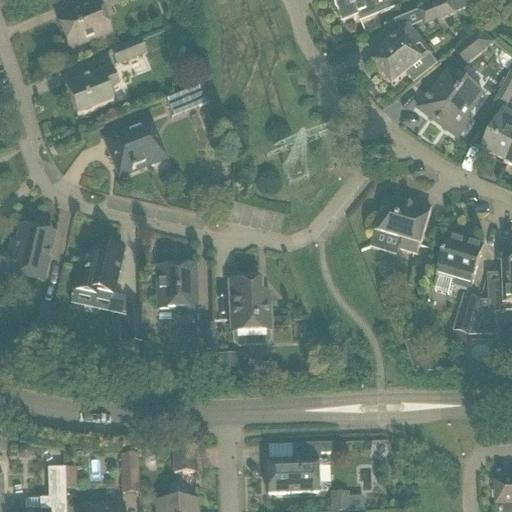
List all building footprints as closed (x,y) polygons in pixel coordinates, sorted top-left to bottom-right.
[(361,23),(378,16),(371,0),(332,0),(343,24),(359,18),(361,23)] [(454,15),(448,1),(419,13),(425,27),(454,15)] [(68,51),(87,44),(111,34),(99,5),(56,22),(68,51)] [(424,48),(408,29),(378,53),(383,58),(374,66),(392,88),(406,77),(413,86),(438,66),(431,57),(423,63),(416,54),(424,48)] [(466,67),(494,44),(479,33),(455,53),(466,67)] [(110,52),(116,67),(145,56),(139,41),(110,52)] [(76,119),(95,112),(112,104),(108,93),(118,89),(110,70),(64,88),(76,119)] [(458,141),(470,125),(465,122),(483,98),(450,73),(434,94),(432,92),(418,111),(458,141)] [(508,106),(511,98),(511,73),(497,100),(508,106)] [(191,91),(198,109),(208,105),(200,87),(191,91)] [(482,153),(507,166),(511,156),(511,131),(509,130),(511,124),(511,116),(504,112),(482,153)] [(165,161),(158,142),(150,124),(104,142),(119,180),(165,161)] [(384,237),(394,240),(402,243),(400,252),(417,257),(420,248),(421,248),(431,213),(385,199),(375,235),(370,250),(379,252),(384,237)] [(9,278),(42,285),(53,237),(19,229),(16,244),(11,243),(8,256),(0,254),(0,274),(9,277),(9,278)] [(469,299),(470,293),(483,249),(451,240),(446,256),(444,255),(434,291),(435,296),(451,300),(452,294),(469,299)] [(113,298),(119,272),(123,252),(92,245),(89,257),(81,255),(73,293),(96,299),(97,295),(113,298)] [(511,267),(503,268),(503,285),(488,286),(488,307),(479,307),(469,338),(498,338),(498,316),(511,315),(511,267)] [(197,318),(196,289),(195,269),(155,270),(157,313),(187,311),(187,318),(197,318)] [(261,306),(260,283),(245,284),(244,281),(230,281),(230,285),(228,285),(230,335),(232,334),(232,345),(237,350),(266,348),(270,344),(270,333),(271,333),(269,306),(261,306)] [(469,338),(479,307),(480,304),(464,300),(454,334),(455,334),(469,338)] [(21,335),(44,340),(52,307),(29,302),(21,335)] [(141,343),(140,323),(140,310),(124,311),(125,343),(141,343)] [(214,355),(213,335),(213,323),(197,324),(198,356),(214,355)] [(345,368),(344,357),(333,357),(333,369),(345,368)] [(142,368),(121,369),(121,386),(143,385),(142,368)] [(332,445),(292,447),(292,462),(267,463),(268,496),(317,495),(317,492),(327,492),(330,488),(329,466),(326,463),(320,463),(320,456),(329,456),(332,452),(332,445)] [(195,475),(194,450),(172,450),(173,475),(195,475)] [(120,458),(121,478),(121,496),(137,495),(136,457),(120,458)] [(64,471),(65,491),(75,491),(75,470),(64,471)] [(25,511),(49,511),(49,507),(66,506),(65,491),(64,471),(48,472),(49,500),(25,502),(25,511)] [(511,482),(495,483),(495,507),(511,506),(511,482)] [(365,494),(331,495),(331,511),(344,511),(366,511),(365,494)] [(196,511),(196,503),(156,504),(156,511),(196,511)]
